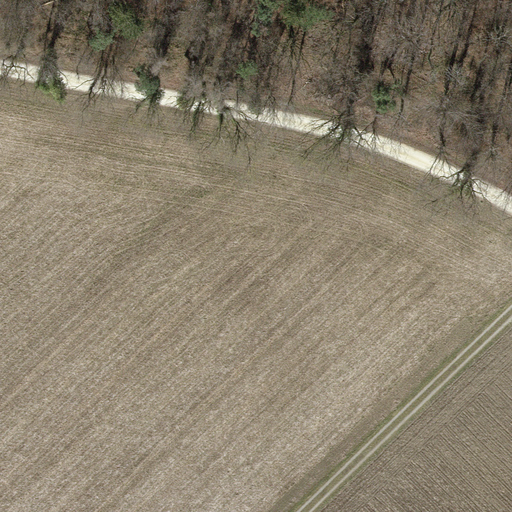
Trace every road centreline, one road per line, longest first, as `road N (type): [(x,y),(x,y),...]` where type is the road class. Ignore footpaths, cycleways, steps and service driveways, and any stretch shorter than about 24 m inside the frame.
road 1 (track): [(511,205),(412,149),(302,117),(0,66)]
road 2 (track): [(324,511),(511,332)]
